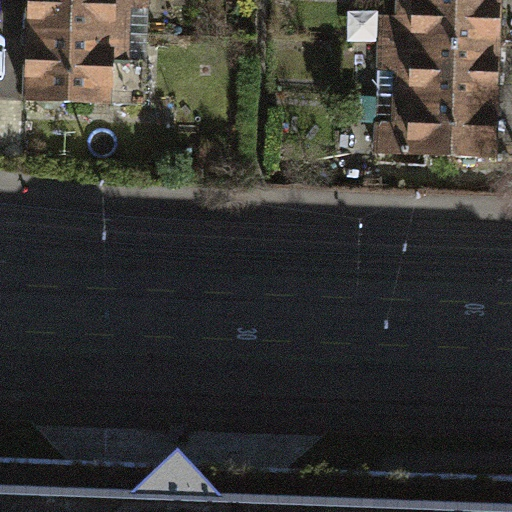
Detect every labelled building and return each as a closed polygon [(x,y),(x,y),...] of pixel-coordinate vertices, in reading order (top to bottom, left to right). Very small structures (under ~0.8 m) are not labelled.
[(21,0),(20,30),(105,33),(106,8),(136,9),(136,0),(21,0)] [(490,47),(491,0),(405,0),(405,16),(373,15),(372,42),(404,43),(490,47)] [(105,33),(20,30),(17,100),(29,101),(35,108),(46,108),(54,101),(133,104),(135,60),(104,59),(105,33)] [(488,100),(490,47),(404,43),(372,42),(371,96),(402,97),(488,100)] [(486,156),(488,100),(402,97),(401,124),(370,123),(369,152),(486,156)] [(0,511),(511,511),(511,479),(184,466),(169,450),(154,465),(0,460),(0,511)]
